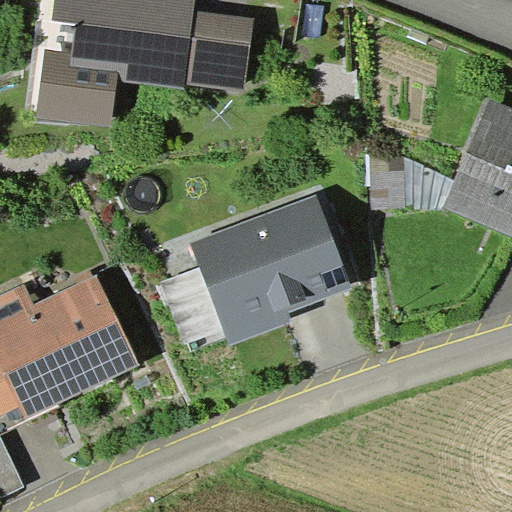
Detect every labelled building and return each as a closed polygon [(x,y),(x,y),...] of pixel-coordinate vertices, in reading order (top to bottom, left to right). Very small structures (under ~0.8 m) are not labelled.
[(196,0),(55,0),(53,19),(76,23),(72,53),(45,49),(37,117),(112,127),(118,80),(185,89),(185,85),(195,10),(196,0)] [(255,18),(195,10),(185,85),(245,93),(255,18)] [(511,108),(491,99),(443,208),(511,237),(511,108)] [(370,148),(371,209),(406,208),(404,147),(370,148)] [(317,194),(191,241),(202,267),(224,330),(230,345),(292,322),(288,311),(352,288),(317,194)] [(183,344),(224,330),(202,267),(161,281),(183,344)] [(24,285),(0,296),(0,415),(21,405),(28,419),(139,365),(95,275),(34,305),(24,285)]
